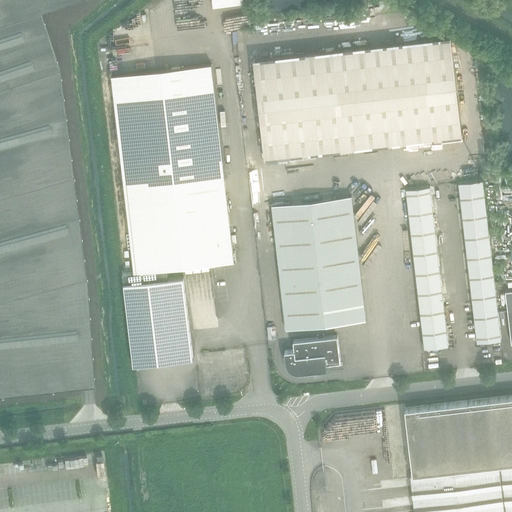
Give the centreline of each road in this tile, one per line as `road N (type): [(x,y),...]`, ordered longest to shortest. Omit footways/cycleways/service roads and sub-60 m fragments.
road 1 (unclassified): [(290,421),(263,409),(0,438)]
road 2 (unclassified): [(290,421),(335,399),(511,378)]
